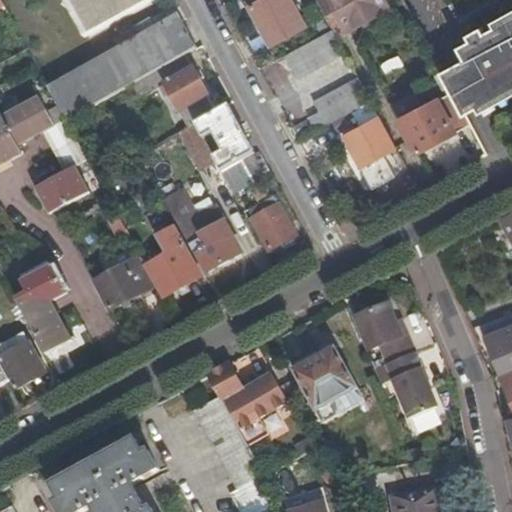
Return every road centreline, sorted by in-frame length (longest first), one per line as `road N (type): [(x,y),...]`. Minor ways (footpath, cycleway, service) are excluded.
road 1 (residential): [(0,457),(345,268)]
road 2 (residential): [(345,268),(197,0)]
road 3 (residential): [(498,511),(474,384),(417,230)]
road 4 (residential): [(511,173),(418,0)]
